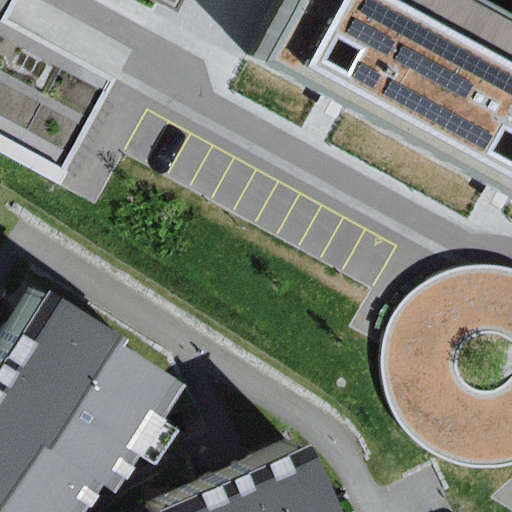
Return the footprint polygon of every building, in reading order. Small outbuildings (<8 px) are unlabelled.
[(188,0),(126,0),(175,26),(188,0)] [(511,5),(502,0),(274,0),(246,54),(349,109),(495,187),(511,195),(511,5)] [(511,271),(484,266),(443,279),(406,303),(387,332),(381,374),(396,409),(411,436),(433,452),(463,465),(492,471),(511,466),(511,271)] [(31,285),(0,333),(0,511),(63,511),(85,479),(99,488),(168,382),(104,341),(108,335),(31,285)] [(326,511),(296,441),(144,506),(147,511),(326,511)]
